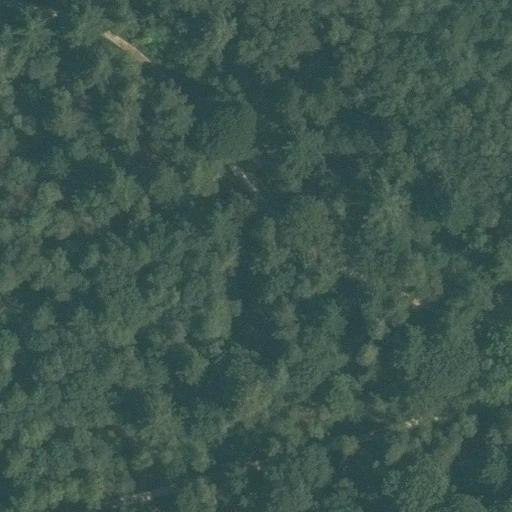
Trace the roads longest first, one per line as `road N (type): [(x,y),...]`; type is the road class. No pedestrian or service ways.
road 1 (track): [(125,0),(188,40),(311,201),(443,277),(511,332)]
road 2 (track): [(511,382),(67,511)]
